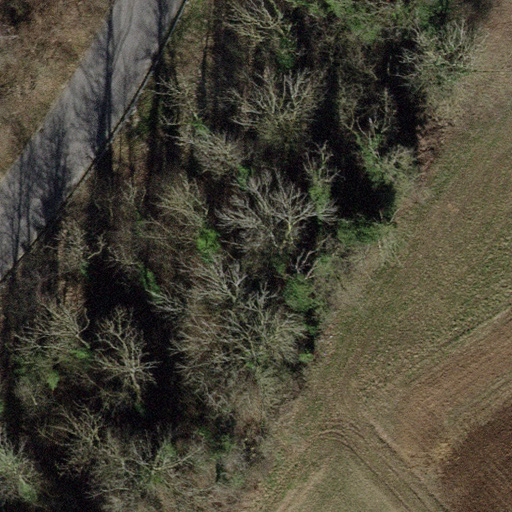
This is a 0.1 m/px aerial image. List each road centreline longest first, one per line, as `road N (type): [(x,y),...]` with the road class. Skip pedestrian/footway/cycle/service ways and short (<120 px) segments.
road 1 (unclassified): [(143,0),(102,95),(0,229)]
road 2 (track): [(421,511),(332,408)]
